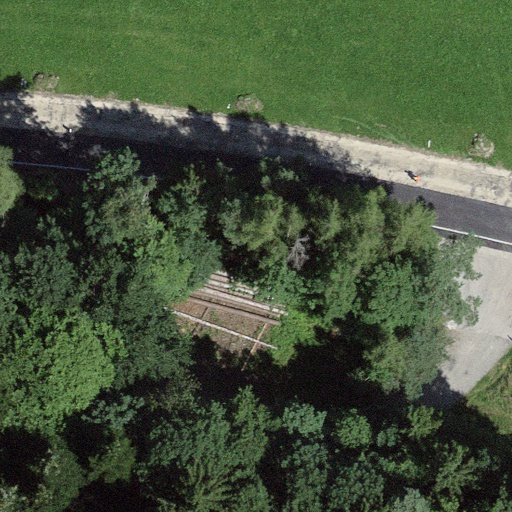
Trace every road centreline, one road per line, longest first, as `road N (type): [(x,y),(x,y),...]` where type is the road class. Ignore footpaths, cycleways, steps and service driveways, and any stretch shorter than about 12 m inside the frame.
road 1 (track): [(511,247),(309,371),(93,442),(14,511)]
road 2 (tertiary): [(0,140),(296,169),(511,208)]
